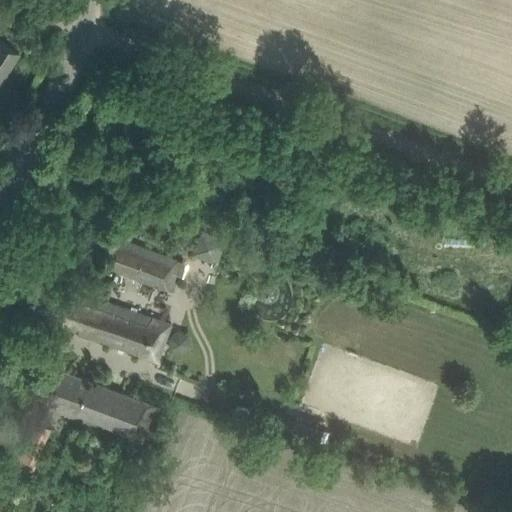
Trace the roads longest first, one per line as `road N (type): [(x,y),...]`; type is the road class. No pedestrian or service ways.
road 1 (track): [(511,180),(86,29)]
road 2 (unclassified): [(0,209),(72,67),(91,0)]
